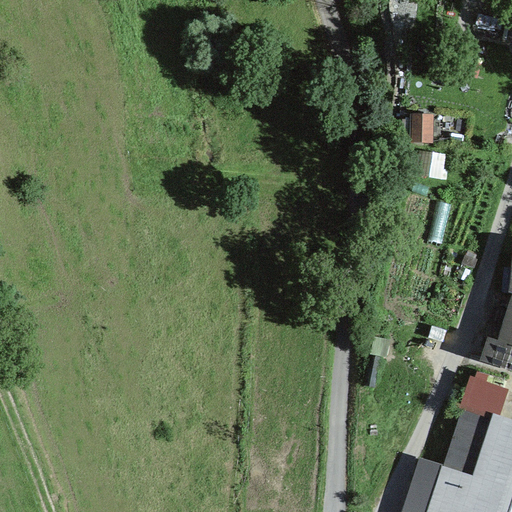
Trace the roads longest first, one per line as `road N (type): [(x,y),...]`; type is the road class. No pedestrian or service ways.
road 1 (residential): [(337,511),(334,450),(356,175),(350,88),(324,0)]
road 2 (track): [(60,511),(0,346)]
